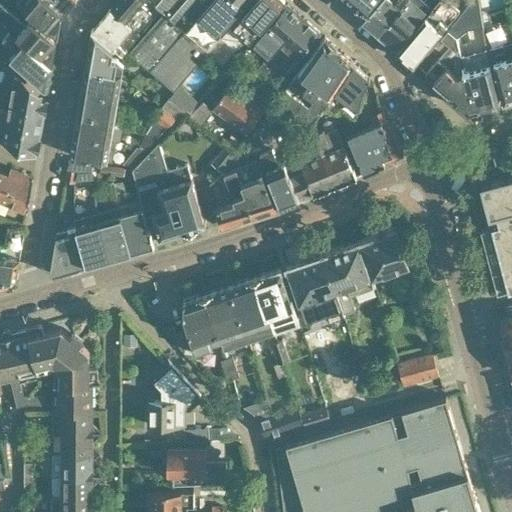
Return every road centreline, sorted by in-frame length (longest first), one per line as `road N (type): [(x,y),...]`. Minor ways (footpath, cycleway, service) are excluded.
road 1 (residential): [(427,166),(247,236),(27,300)]
road 2 (residential): [(511,479),(427,166)]
road 3 (residential): [(27,300),(69,38),(92,0)]
road 4 (residential): [(427,166),(387,64),(312,0)]
